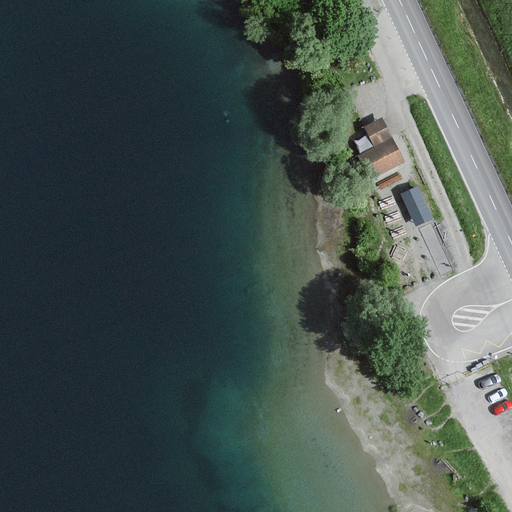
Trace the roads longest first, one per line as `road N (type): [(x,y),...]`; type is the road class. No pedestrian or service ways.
road 1 (tertiary): [(398,0),(511,245)]
road 2 (track): [(511,269),(447,297),(445,306),(511,437)]
